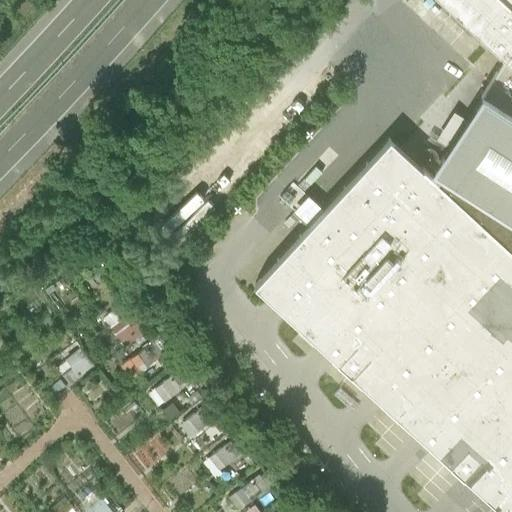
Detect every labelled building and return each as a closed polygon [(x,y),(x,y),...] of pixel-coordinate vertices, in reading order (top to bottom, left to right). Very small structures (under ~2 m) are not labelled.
[(511,0),(441,0),(504,57),(466,118),(454,110),(445,123),(438,134),(431,130),(425,139),(445,151),(434,169),(441,174),(436,181),(511,250),(511,0)] [(401,149),(389,137),(254,285),(277,305),(327,351),(378,398),(427,444),(476,487),(502,511),(511,511),(511,250),(436,181),(408,155),(401,149)] [(149,383),(159,400),(178,388),(169,372),(149,383)] [(194,406),(176,420),(188,435),(206,421),(194,406)] [(203,455),(216,469),(237,449),(225,435),(203,455)]
